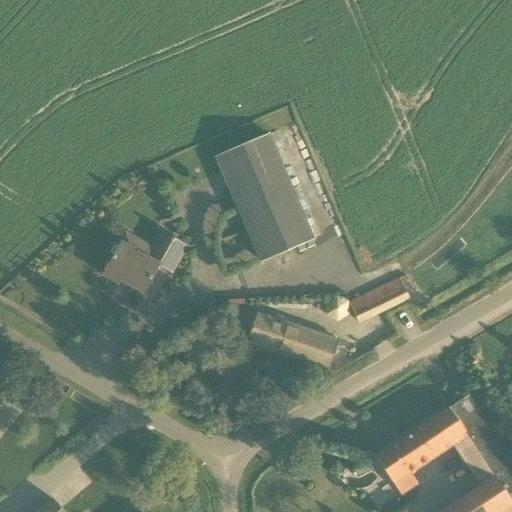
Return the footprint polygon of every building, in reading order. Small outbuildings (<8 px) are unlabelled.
[(260,264),(315,240),(270,134),(215,158),(260,264)] [(119,242),(123,245),(103,277),(118,286),(121,281),(140,293),(157,265),(170,273),(186,247),(161,232),(152,247),(126,231),(119,242)] [(409,300),(399,278),(349,302),(360,324),(409,300)] [(239,310),(230,338),(328,371),(338,340),(258,313),(257,316),(239,310)] [(511,511),(511,462),(469,396),(376,457),(402,496),(417,486),(411,476),(454,447),(479,486),(439,511),(511,511)] [(64,511),(53,499),(38,511),(64,511)]
